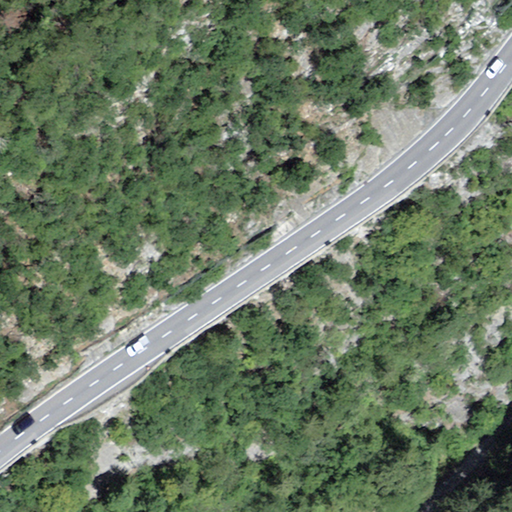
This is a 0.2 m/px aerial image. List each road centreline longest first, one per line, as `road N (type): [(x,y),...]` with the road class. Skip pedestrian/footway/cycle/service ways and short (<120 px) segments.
road 1 (primary): [(511,58),(465,116),(373,199),(0,453)]
road 2 (track): [(431,511),(511,423)]
